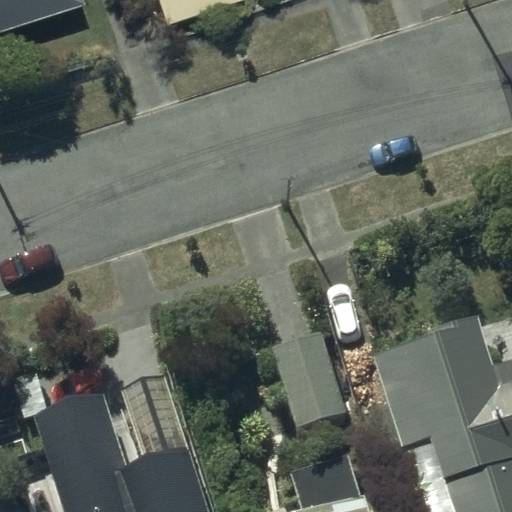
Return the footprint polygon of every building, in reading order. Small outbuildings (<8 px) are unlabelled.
[(0,0),(0,14),(43,0),(0,0)] [(396,459),(413,511),(511,511),(511,370),(485,380),(469,331),(365,366),(396,459)] [(265,358),(288,435),(342,419),(319,341),(265,358)] [(208,511),(191,458),(126,479),(104,409),(35,432),(61,511),(208,511)] [(356,511),(356,507),(349,509),(338,471),(281,486),(288,511),(356,511)]
